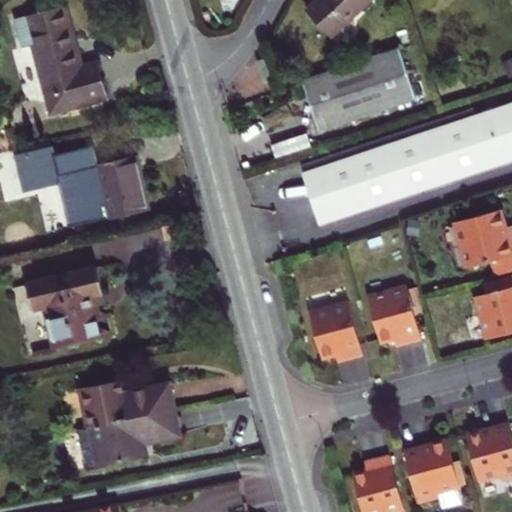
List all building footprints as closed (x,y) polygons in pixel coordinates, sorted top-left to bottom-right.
[(318,0),(307,11),(332,37),(371,0),(318,0)] [(51,114),(107,99),(97,62),(83,66),(79,49),(67,5),(16,19),(23,47),(32,44),(51,114)] [(401,50),(304,83),(312,108),(320,132),(417,99),(401,50)] [(269,58),(258,62),(265,83),(276,79),(269,58)] [(313,198),(322,224),(511,160),(511,103),(477,115),(377,148),(305,172),(313,198)] [(375,142),(377,148),(477,115),(475,109),(375,142)] [(26,187),(27,189),(61,181),(52,148),(19,156),(20,160),(26,187)] [(111,218),(147,209),(141,185),(135,157),(84,169),(88,188),(103,184),(111,218)] [(0,164),(0,178),(0,179),(3,179),(6,192),(26,187),(20,160),(0,164)] [(491,261),(495,276),(511,271),(511,234),(506,236),(505,230),(506,229),(501,209),(455,222),(467,268),(491,261)] [(60,221),(44,224),(47,239),(63,236),(60,221)] [(163,227),(166,240),(188,235),(185,222),(163,227)] [(91,296),(104,293),(98,268),(28,284),(34,309),(41,307),(47,311),(56,348),(101,338),(96,316),(91,296)] [(407,343),(422,339),(415,313),(421,312),(415,287),(408,289),(407,285),(368,295),(381,342),(395,338),(394,335),(404,333),(407,343)] [(511,286),(476,296),(488,340),(511,333),(511,286)] [(363,356),(349,302),(310,312),(322,358),(336,354),(336,352),(346,349),(348,360),(363,356)] [(111,312),(96,316),(101,338),(116,334),(114,324),(111,312)] [(394,335),(395,338),(397,346),(401,345),(407,343),(404,333),(394,335)] [(336,352),(336,354),(338,362),(346,360),(348,360),(346,349),(336,352)] [(81,388),(89,427),(172,409),(170,398),(167,384),(123,393),(120,380),(81,388)] [(93,446),(101,444),(105,464),(146,456),(144,443),(178,436),(175,423),(172,409),(89,427),(89,428),(93,446)] [(501,475),(503,480),(511,477),(511,431),(509,422),(494,426),(495,429),(489,430),(485,432),(484,429),(467,433),(479,480),(501,475)] [(88,468),(105,464),(101,444),(93,446),(89,428),(81,430),(88,468)] [(439,498),(438,491),(459,486),(466,484),(460,460),(453,461),(447,439),(430,444),(430,446),(426,448),(421,449),(420,446),(405,450),(419,503),(439,498)] [(363,511),(395,511),(405,509),(390,455),(375,459),(378,470),(369,472),(368,469),(353,473),(363,511)] [(369,472),(378,470),(375,459),(370,460),(366,461),(368,469),(369,472)] [(438,491),(439,498),(442,508),(463,503),(459,486),(438,491)] [(120,511),(118,503),(74,511),(120,511)]
